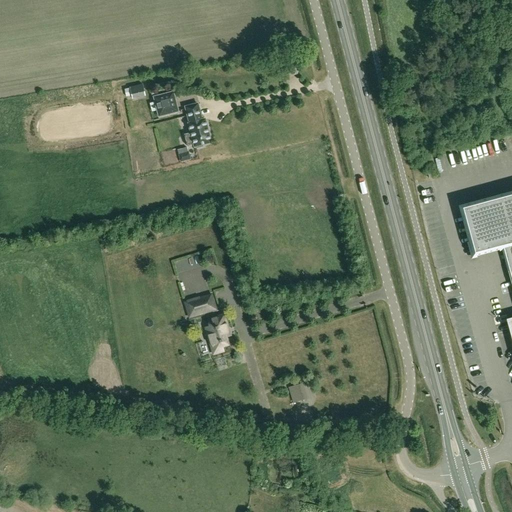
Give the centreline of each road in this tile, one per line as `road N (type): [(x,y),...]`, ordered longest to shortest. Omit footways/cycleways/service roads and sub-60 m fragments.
road 1 (unclassified): [(313,0),(409,370),(401,453),(410,473),(434,477)]
road 2 (primary): [(461,469),(336,0)]
